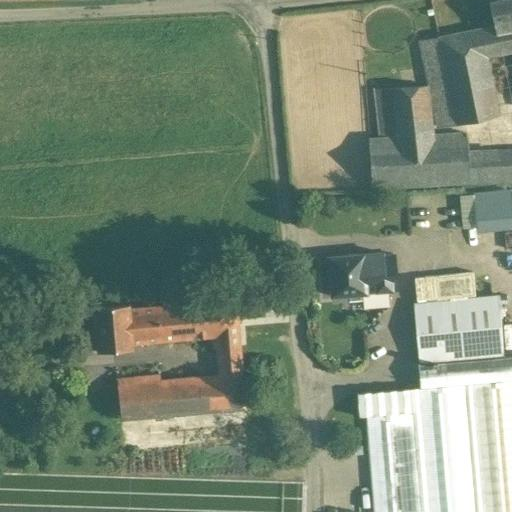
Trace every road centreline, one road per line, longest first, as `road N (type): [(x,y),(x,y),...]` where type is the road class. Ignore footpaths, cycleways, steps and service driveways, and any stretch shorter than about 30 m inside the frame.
road 1 (track): [(317,511),(319,454),(268,7)]
road 2 (track): [(268,7),(0,14)]
road 3 (track): [(511,186),(287,198)]
